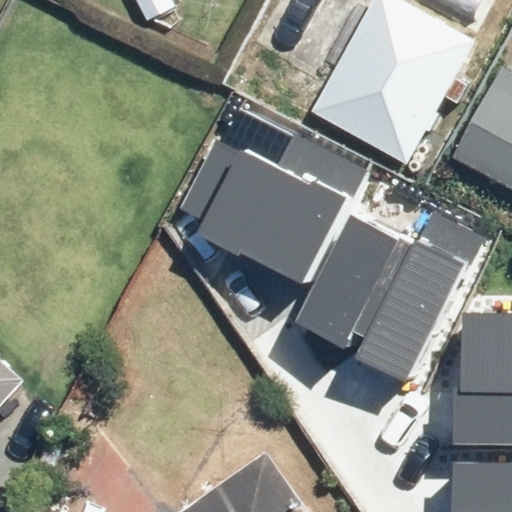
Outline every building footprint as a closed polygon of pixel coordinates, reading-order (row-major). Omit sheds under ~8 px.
[(435,0),(382,0),(329,97),(422,149),(488,29),(435,0)] [(511,83),(471,154),(511,177),(511,83)] [(200,191),(318,257),(370,165),(305,129),(283,169),(229,139),(200,191)] [(370,207),(317,306),(426,363),(485,251),(433,224),(426,237),(370,207)] [(511,296),(479,297),(479,427),(511,427),(511,296)] [(0,418),(39,377),(0,341),(0,418)] [(321,511),(279,450),(187,511),(321,511)] [(511,511),(511,459),(475,459),(474,509),(486,509),(486,511),(511,511)] [(50,511),(36,503),(30,511),(50,511)]
